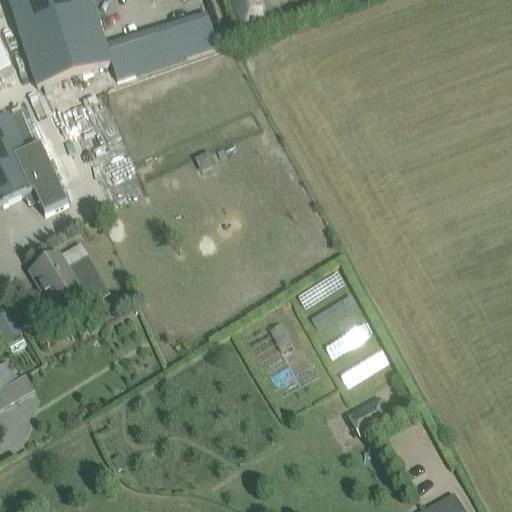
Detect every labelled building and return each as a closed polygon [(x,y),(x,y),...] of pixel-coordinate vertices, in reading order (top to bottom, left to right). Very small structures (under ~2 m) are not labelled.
[(90,0),(8,0),(37,89),(111,65),(117,83),(187,60),(218,49),(207,13),(192,18),(105,45),(90,0)] [(230,0),(243,35),(279,22),(270,0),(230,0)] [(0,77),(13,71),(0,43),(0,77)] [(24,111),(0,122),(0,210),(25,199),(28,206),(37,202),(45,217),(68,206),(24,111)] [(59,256),(30,274),(53,312),(80,296),(89,309),(110,295),(87,259),(68,271),(59,256)] [(0,422),(13,414),(0,393),(0,422)] [(391,421),(387,414),(380,402),(348,419),(359,439),(391,421)] [(462,511),(454,497),(426,511),(462,511)]
